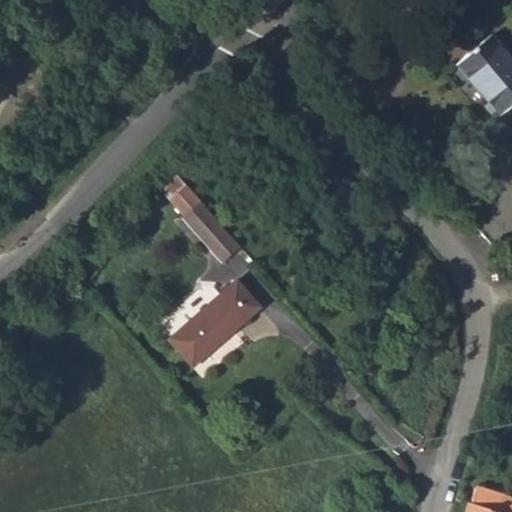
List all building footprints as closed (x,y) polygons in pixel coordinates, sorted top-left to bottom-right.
[(511,64),(488,37),(456,64),(500,115),(511,105),(511,64)] [(182,211),(200,197),(189,182),(171,196),(182,211)] [(221,260),(236,247),(198,203),(183,215),(221,260)] [(256,307),(232,279),(165,335),(189,363),(217,339),(213,335),(225,324),(229,329),(256,307)] [(511,511),(511,502),(508,499),(475,488),(470,504),(465,503),(462,511),(511,511)]
